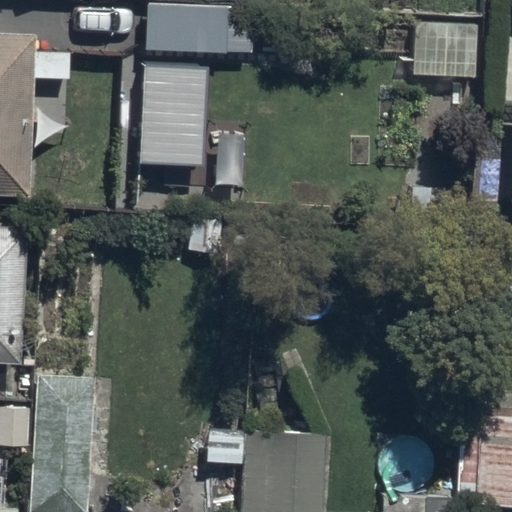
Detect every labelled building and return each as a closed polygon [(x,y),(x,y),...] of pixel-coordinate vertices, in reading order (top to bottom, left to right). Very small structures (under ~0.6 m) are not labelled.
[(118,0),(117,40),(215,46),(217,0),(118,0)] [(0,199),(28,200),(36,39),(0,37),(0,199)] [(511,94),(503,94),(501,189),(511,189),(511,94)] [(19,217),(0,216),(0,354),(10,355),(19,217)] [(32,420),(0,419),(0,455),(29,456),(28,511),(90,511),(92,383),(33,382),(32,420)] [(511,405),(460,403),(455,499),(511,501),(511,405)] [(313,511),(318,426),(237,422),(232,511),(243,511),(313,511)] [(445,511),(447,485),(373,482),(371,511),(445,511)]
